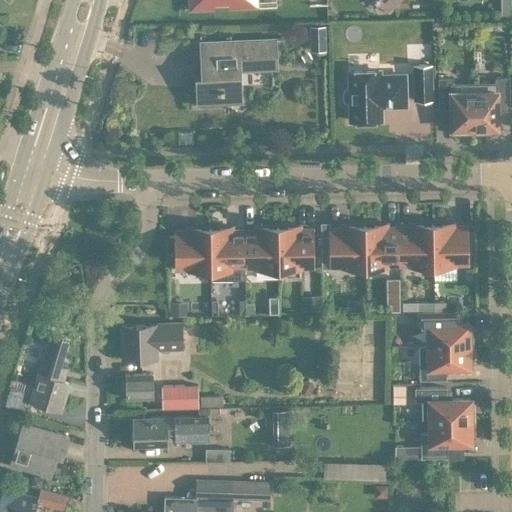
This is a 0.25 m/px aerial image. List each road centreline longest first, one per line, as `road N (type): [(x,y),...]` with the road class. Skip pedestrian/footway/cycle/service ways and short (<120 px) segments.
road 1 (residential): [(511,175),(149,179)]
road 2 (residential): [(97,511),(98,307),(147,235),(149,179)]
